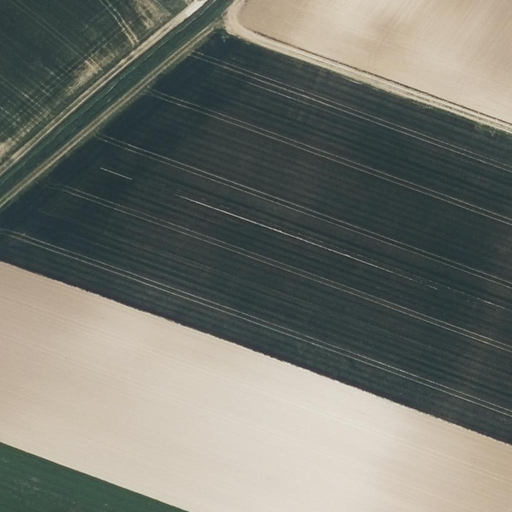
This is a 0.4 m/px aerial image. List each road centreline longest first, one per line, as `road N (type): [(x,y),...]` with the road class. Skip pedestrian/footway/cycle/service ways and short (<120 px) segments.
road 1 (track): [(238,0),(0,203)]
road 2 (track): [(0,173),(207,0)]
